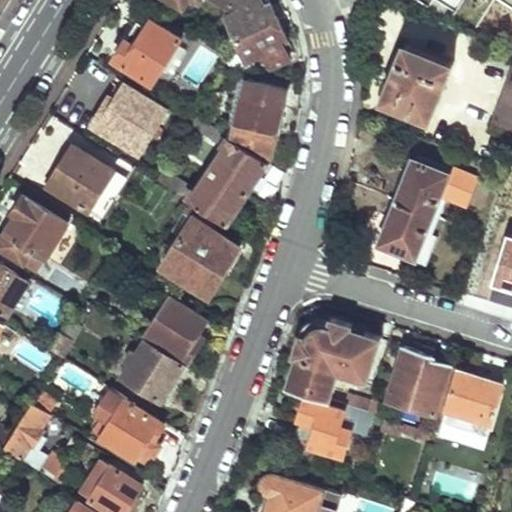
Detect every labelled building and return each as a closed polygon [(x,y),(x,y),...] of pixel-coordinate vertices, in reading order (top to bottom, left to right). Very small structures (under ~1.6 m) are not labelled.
[(229,12),(226,13),(236,37),(278,19),(271,3),(265,5),(262,0),(231,0),(227,7),(229,12)] [(137,22),(114,60),(154,83),(181,39),(149,19),(145,26),(137,22)] [(278,19),(236,37),(245,60),(263,53),(268,66),(287,57),(279,39),(286,37),(278,19)] [(430,118),(454,60),(406,41),(382,98),(430,118)] [(77,71),(85,91),(109,82),(101,61),(77,71)] [(511,136),(511,70),(490,127),(511,136)] [(246,79),(228,136),(263,158),(264,154),(267,155),(283,103),(279,103),(283,88),(246,79)] [(102,105),(90,125),(139,155),(166,111),(122,85),(107,108),(102,105)] [(52,132),(42,149),(61,160),(47,184),(88,209),(113,168),(52,132)] [(190,187),(185,197),(220,219),(225,222),(263,158),(228,136),(224,133),(217,143),(220,146),(194,190),(190,187)] [(437,214),(454,170),(414,156),(398,199),(437,214)] [(16,216),(0,241),(0,244),(33,266),(41,254),(47,258),(69,223),(23,194),(11,213),(16,216)] [(189,222),(165,262),(208,288),(205,293),(208,296),(238,244),(215,228),(220,219),(185,197),(175,213),(189,222)] [(427,239),(437,214),(398,199),(380,243),(420,259),(420,258),(427,239)] [(511,227),(493,282),(511,288),(511,227)] [(427,239),(420,258),(436,264),(443,245),(427,239)] [(0,310),(7,315),(10,311),(5,307),(11,297),(16,301),(28,281),(0,263),(0,310)] [(172,296),(148,333),(190,360),(206,336),(198,331),(206,318),(172,296)] [(296,354),(286,384),(329,399),(339,370),(367,379),(381,335),(351,326),(352,322),(331,316),(332,313),(326,312),(322,311),(318,310),(313,312),(308,315),(302,320),(298,325),(296,329),(300,331),(293,352),(296,354)] [(67,317),(49,346),(63,355),(81,326),(67,317)] [(128,364),(122,375),(160,400),(183,365),(144,339),(135,353),(129,349),(122,360),(128,364)] [(402,344),(386,398),(433,412),(449,360),(431,355),(433,348),(411,341),(410,347),(402,344)] [(451,366),(432,432),(439,435),(442,423),(486,436),(502,381),(451,366)] [(346,390),(342,403),(344,404),(365,410),(369,398),(346,390)] [(35,402),(50,411),(57,400),(42,391),(35,402)] [(110,392),(98,411),(111,420),(124,400),(110,392)] [(303,397),(289,438),(341,455),(350,429),(366,435),(374,413),(365,410),(344,404),(342,410),(303,397)] [(369,398),(365,410),(374,413),(381,415),(385,403),(369,398)] [(111,420),(101,435),(135,458),(144,444),(158,453),(164,442),(155,436),(164,424),(125,399),(124,400),(111,420)] [(32,400),(4,447),(22,458),(30,444),(34,446),(45,429),(41,426),(50,411),(35,402),(32,400)] [(383,420),(379,432),(397,437),(400,431),(401,426),(383,420)] [(401,426),(400,431),(429,442),(432,432),(403,422),(401,426)] [(102,456),(80,490),(115,511),(130,511),(139,498),(135,496),(144,482),(102,456)] [(253,509),(251,511),(317,511),(325,488),(276,472),(274,472),(271,472),(266,476),(263,480),(262,484),(263,489),(265,492),(258,511),(253,509)] [(410,496),(405,511),(417,511),(421,499),(413,497),(410,496)] [(421,499),(417,511),(427,511),(431,501),(421,499)] [(95,511),(77,500),(69,511),(95,511)]
